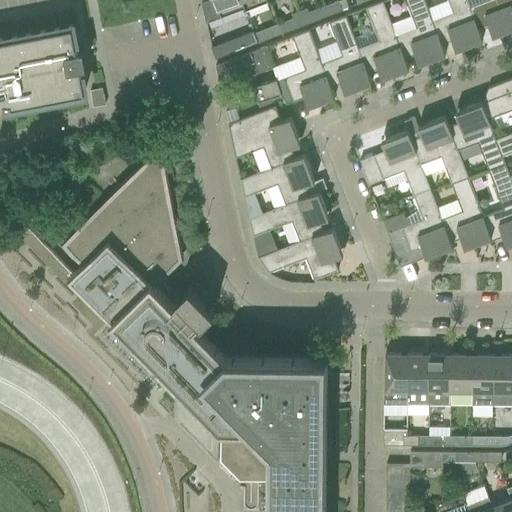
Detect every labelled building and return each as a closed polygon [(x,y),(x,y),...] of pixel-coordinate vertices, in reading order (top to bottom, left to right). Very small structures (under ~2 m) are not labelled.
[(205,0),(201,1),(206,22),(244,8),(245,7),(241,0),(205,0)] [(241,0),(245,7),(244,8),(245,10),(270,1),(269,0),(241,0)] [(339,0),(338,0),(323,6),(324,10),(328,9),(330,13),(328,14),(328,15),(343,10),(339,0)] [(404,0),(411,16),(390,23),(395,34),(404,58),(405,58),(406,58),(415,54),(417,59),(419,64),(426,61),(445,54),(441,44),(432,20),(427,8),(423,0),(404,0)] [(447,0),(427,8),(432,20),(441,44),(442,44),(443,43),(452,40),(454,45),(455,50),(463,47),(482,40),(478,30),(469,6),(466,0),(447,0)] [(511,0),(466,0),(469,6),(478,30),(479,30),(489,26),(490,30),(492,35),(499,33),(511,27),(511,0)] [(345,15),(371,82),(368,72),(378,68),(380,73),(387,70),(389,74),(388,74),(389,75),(408,68),(382,1),(365,7),(378,41),(358,48),(345,15)] [(323,6),(308,11),(312,21),(328,15),(328,14),(330,13),(328,9),(324,10),(323,6)] [(341,55),(321,63),(330,87),(341,83),(343,87),(345,92),(352,89),(371,82),(345,15),(328,21),(341,55)] [(293,18),(278,24),(281,33),(282,33),(297,27),(293,18)] [(0,120),(2,120),(3,114),(4,108),(5,101),(11,102),(11,104),(10,105),(10,106),(84,92),(79,67),(85,65),(82,50),(76,51),(72,25),(0,39),(0,120)] [(273,67),(272,67),(276,79),(276,80),(281,94),(287,103),(304,97),(306,101),(308,106),(315,103),(334,96),(330,87),(321,63),(308,29),(291,35),(299,57),(273,67)] [(220,43),(211,46),(216,58),(225,55),(258,42),(253,30),(220,43)] [(215,65),(220,85),(272,67),(273,67),(266,46),(215,65)] [(481,102),(487,119),(511,110),(511,77),(488,87),(482,101),(481,101),(481,102)] [(258,102),(281,94),(276,80),(276,79),(253,86),(258,102)] [(90,90),(93,106),(105,104),(102,87),(90,90)] [(448,125),(447,126),(457,150),(478,142),(488,169),(504,163),(501,156),(495,139),(487,119),(481,102),(462,109),(455,112),(457,117),(458,121),(450,125),(448,125)] [(240,178),(240,179),(304,154),(295,157),(291,147),(295,145),(292,138),(296,136),(296,137),(297,137),(290,117),(280,120),(275,105),(228,123),(235,157),(263,147),(270,167),(240,178)] [(411,139),(410,140),(420,164),(441,156),(451,183),(467,177),(457,150),(447,126),(444,116),(425,124),(418,126),(420,131),(421,136),(415,138),(411,139)] [(384,150),(373,154),(382,178),(403,170),(413,195),(429,188),(420,164),(410,140),(407,130),(388,138),(381,140),(383,145),(384,150)] [(511,132),(495,139),(501,156),(511,152),(511,132)] [(160,147),(64,241),(63,242),(84,263),(77,270),(70,277),(219,429),(219,430),(227,430),(227,446),(253,473),(269,473),(269,481),(270,481),(269,511),(323,511),(324,393),(325,393),(325,390),(324,390),(324,381),(325,381),(326,376),(324,375),(325,359),(224,358),(194,327),(198,323),(200,321),(201,323),(213,311),(189,285),(177,297),(178,299),(172,305),(162,295),(163,294),(154,285),(159,280),(158,279),(180,257),(167,186),(165,177),(166,175),(165,171),(164,172),(160,147)] [(249,217),(249,218),(318,191),(309,194),(305,184),(309,182),(306,175),(310,173),(310,174),(312,173),(304,154),(240,179),(244,196),(277,184),(285,203),(249,217)] [(503,208),(482,216),(490,237),(491,240),(502,236),(504,240),(506,245),(511,243),(511,183),(509,176),(504,163),(488,169),(503,208)] [(462,210),(441,219),(450,242),(454,240),(461,238),(462,242),(464,247),(471,245),(487,238),(490,238),(490,237),(482,216),(467,177),(451,183),(462,210)] [(401,227),(387,232),(396,256),(410,251),(412,256),(424,251),(424,253),(426,256),(432,254),(451,246),(450,242),(441,219),(440,218),(430,191),(429,188),(413,195),(418,209),(422,219),(405,226),(401,227)] [(258,256),(258,257),(323,232),(319,221),(323,219),(320,212),(324,210),(325,211),(326,210),(318,191),(249,218),(253,235),(291,221),(299,241),(258,256)] [(299,241),(258,257),(269,272),(305,258),(314,279),(338,270),(333,258),(338,256),(343,254),(340,247),(333,228),(323,232),(299,241)] [(305,334),(305,348),(316,348),(316,334),(305,334)] [(384,389),(383,403),(407,404),(407,359),(401,359),(401,353),(385,353),(385,388),(384,388),(384,389)] [(407,359),(407,404),(428,404),(429,360),(428,360),(422,360),(422,353),(407,353),(407,359)] [(429,360),(428,404),(450,404),(450,390),(450,360),(444,360),(444,353),(429,353),(429,360)] [(450,390),(450,404),(472,404),(472,390),(472,360),(465,360),(466,353),(450,353),(450,360),(450,390)] [(472,360),(472,390),(472,404),(493,405),(494,360),(494,354),(479,353),(479,360),(472,360)] [(494,360),(493,405),(511,404),(511,353),(500,354),(500,360),(494,360)] [(407,404),(383,403),(383,414),(407,415),(407,404)] [(407,404),(407,415),(428,415),(428,404),(407,404)] [(428,435),(450,435),(450,427),(428,426),(428,435)] [(383,430),(383,445),(387,445),(403,445),(403,435),(406,435),(406,430),(403,430),(383,430)] [(403,435),(403,445),(410,445),(418,445),(418,435),(410,435),(406,435),(403,435)] [(419,445),(428,445),(428,435),(419,435),(419,445)] [(428,435),(428,445),(449,446),(450,435),(428,435)] [(472,436),(457,435),(457,446),(472,446),(472,436)] [(486,436),(472,436),(472,446),(486,446),(486,436)] [(493,445),(493,446),(501,446),(505,445),(508,444),(508,436),(493,436),(493,445)] [(410,464),(410,466),(441,467),(441,462),(449,462),(449,452),(410,451),(410,464)] [(449,452),(449,462),(452,462),(475,462),(471,452),(449,452)] [(493,452),(471,452),(475,462),(492,462),(493,452)] [(493,452),(492,462),(501,462),(501,452),(493,452)] [(475,462),(452,462),(458,480),(479,474),(475,462)] [(386,476),(409,476),(410,466),(410,464),(386,463),(386,476)] [(386,476),(386,488),(409,488),(409,476),(386,476)] [(464,495),(468,506),(488,498),(484,487),(464,495)] [(386,488),(386,500),(409,501),(409,488),(386,488)] [(468,506),(470,511),(493,511),(491,507),(488,498),(468,506)] [(511,511),(511,500),(511,499),(491,507),(493,511),(511,511)] [(386,500),(385,511),(409,511),(409,501),(386,500)]
